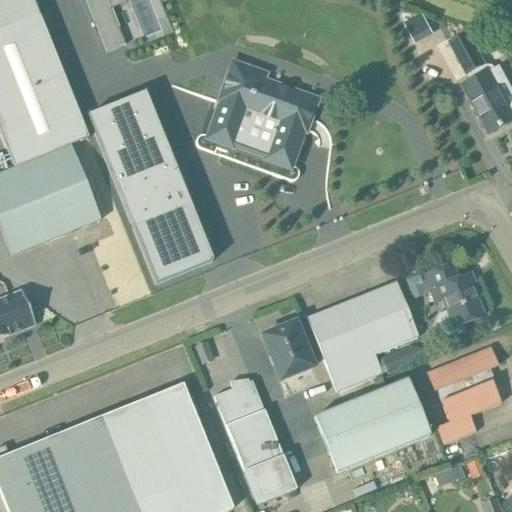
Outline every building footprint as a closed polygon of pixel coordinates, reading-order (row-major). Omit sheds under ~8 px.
[(0,0),(0,140),(12,170),(0,174),(0,230),(11,257),(100,222),(70,147),(87,139),(31,0),(0,0)] [(105,0),(85,0),(106,53),(124,47),(105,0)] [(485,130),(490,138),(511,125),(511,89),(499,67),(495,70),(491,63),(487,66),(467,33),(448,44),(470,81),(461,85),(485,130)] [(222,102),(208,139),(288,169),(302,131),(304,132),(315,102),(231,71),(220,101),(222,102)] [(145,93),(87,116),(155,286),(212,264),(145,93)] [(432,328),(440,346),(467,335),(463,325),(483,317),(473,293),(477,291),(470,274),(457,279),(452,265),(424,276),(435,303),(441,300),(446,312),(438,315),(432,328)] [(306,319),(336,393),(381,375),(374,356),(417,338),(395,283),(306,319)] [(0,339),(34,326),(21,292),(0,300),(0,339)] [(275,331),(262,336),(279,380),(312,366),(295,323),(290,325),(289,321),(273,327),(275,331)] [(410,348),(380,360),(387,376),(417,364),(410,348)] [(437,430),(444,446),(475,433),(469,417),(500,404),(486,372),(497,367),(490,349),(426,375),(433,393),(436,392),(440,403),(439,403),(449,426),(437,430)] [(243,473),(256,506),(295,491),(282,457),(251,382),(248,383),(248,382),(230,384),(231,390),(213,397),(225,427),(243,473)] [(336,474),(428,438),(406,382),(314,419),(336,474)] [(225,511),(231,510),(182,386),(8,456),(7,452),(1,450),(0,450),(0,511),(225,511)] [(438,489),(463,476),(458,465),(432,478),(438,489)] [(499,511),(495,500),(479,506),(481,511),(499,511)]
